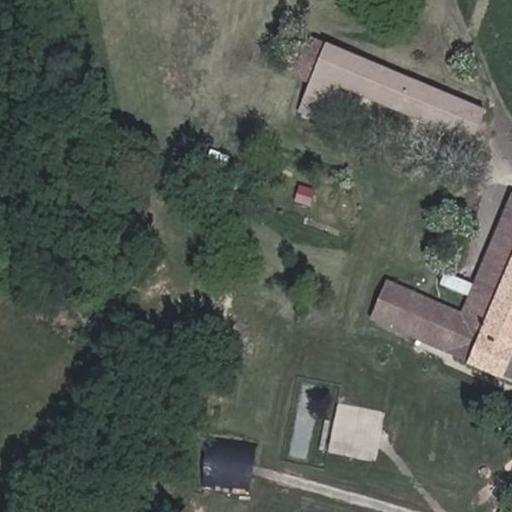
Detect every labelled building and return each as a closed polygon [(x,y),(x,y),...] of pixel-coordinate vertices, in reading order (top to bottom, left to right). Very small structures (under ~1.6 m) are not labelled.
[(486,111),(300,33),(283,74),(312,86),(300,114),(323,124),(338,88),(473,144),(486,111)] [(314,207),(320,189),(303,183),(296,201),(314,207)] [(490,317),(511,265),(511,197),(465,307),(490,317)] [(511,265),(490,317),(470,364),(511,382),(511,265)] [(470,362),(490,317),(465,307),(461,317),(388,285),(373,320),(405,334),(408,328),(410,328),(410,329),(410,330),(410,332),(411,334),(412,335),(414,336),(415,336),(416,336),(418,336),(419,336),(420,335),(421,334),(422,333),(432,337),(429,344),(446,352),(470,362)] [(408,328),(405,334),(429,344),(432,337),(422,333),(421,334),(420,335),(419,336),(418,336),(416,336),(415,336),(414,336),(412,335),(411,334),(410,332),(410,330),(410,329),(410,328),(408,328)] [(332,453),(378,458),(383,408),(337,403),(332,453)] [(254,491),(259,445),(214,440),(210,487),(254,491)]
